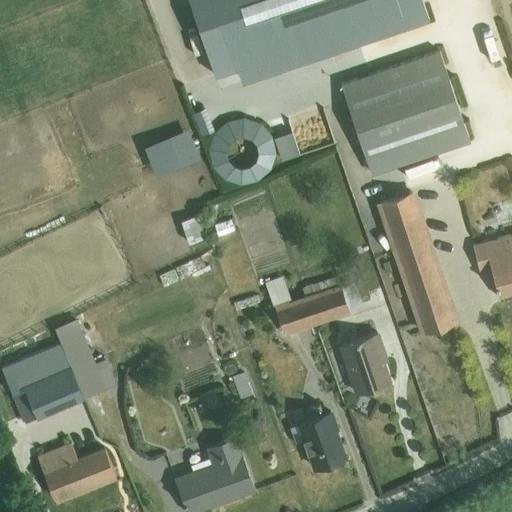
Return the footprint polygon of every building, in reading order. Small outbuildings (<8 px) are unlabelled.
[(424,0),(189,0),(215,73),(238,65),(245,82),(432,20),(424,0)] [(439,48),(341,81),(358,133),(372,173),(470,139),(439,48)] [(207,103),(197,108),(207,127),(217,122),(207,103)] [(244,114),(228,118),(215,130),(212,139),(212,142),(211,146),(211,149),(212,158),(212,163),(224,176),(241,182),(251,179),(257,176),(270,166),(276,149),(273,133),(262,120),(245,114),(244,114)] [(293,128),(275,134),(283,157),(301,151),(293,128)] [(381,200),(376,201),(419,332),(459,319),(416,188),(381,200)] [(198,212),(180,218),(188,241),(206,235),(198,212)] [(231,216),(213,222),(218,235),(236,228),(231,216)] [(511,231),(472,242),(479,270),(491,268),(498,296),(511,292),(511,231)] [(200,254),(176,266),(181,276),(205,265),(200,254)] [(173,267),(159,273),(164,285),(178,278),(173,267)] [(305,292),(316,321),(350,310),(349,306),(363,301),(355,278),(341,283),(338,272),(302,284),(305,292)] [(316,321),(305,292),(292,297),(284,273),(265,279),(283,332),(316,321)] [(240,308),(266,303),(263,289),(237,294),(240,308)] [(78,316),(55,325),(61,341),(84,396),(117,383),(106,356),(96,360),(78,316)] [(379,328),(339,342),(355,391),(392,379),(385,359),(389,358),(379,328)] [(61,341),(2,365),(22,419),(84,396),(61,341)] [(208,368),(191,371),(193,383),(210,380),(208,368)] [(245,369),(233,373),(241,396),(253,392),(245,369)] [(362,390),(366,408),(378,405),(374,387),(362,390)] [(306,417),(289,425),(295,441),(304,438),(314,465),(345,454),(336,428),(339,427),(332,407),(322,411),(319,400),(302,406),(306,417)] [(193,468),(174,474),(187,511),(255,487),(235,434),(206,445),(210,455),(191,462),(193,468)] [(71,439),(37,453),(56,500),(117,476),(104,444),(77,454),(71,439)]
